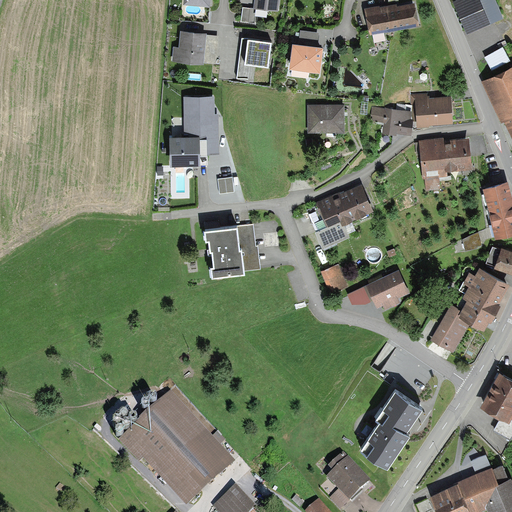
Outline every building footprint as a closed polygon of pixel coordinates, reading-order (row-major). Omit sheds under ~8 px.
[(413,23),(409,0),(407,0),(365,6),(368,29),(413,23)] [(452,0),(467,31),(503,15),(496,0),(452,0)] [(213,34),(180,30),(176,56),(210,60),(213,34)] [(241,63),(267,66),(271,41),(245,37),(241,63)] [(319,67),(323,40),(293,37),(289,63),(319,67)] [(485,55),(492,68),(507,60),(501,47),(485,55)] [(511,63),(481,79),(502,120),(504,119),(511,137),(511,63)] [(415,123),(448,121),(446,96),(413,99),(415,123)] [(172,139),(173,163),(206,162),(206,153),(216,153),(215,98),(187,99),(188,138),(172,139)] [(308,129),(339,129),(339,106),(308,105),(308,129)] [(407,130),(408,110),(374,108),(373,128),(407,130)] [(465,164),(463,137),(419,141),(423,189),(437,188),(436,173),(444,172),(443,165),(465,164)] [(219,177),(221,192),(236,190),(234,175),(219,177)] [(483,185),(496,235),(511,231),(511,189),(509,178),(483,185)] [(368,210),(357,185),(317,201),(327,226),(316,231),(320,241),(344,231),(340,222),(368,210)] [(208,273),(216,273),(259,269),(257,243),(254,244),(252,222),(202,226),(203,236),(206,235),(207,247),(209,247),(210,260),(207,261),(208,273)] [(481,244),(476,232),(459,238),(463,250),(481,244)] [(511,274),(511,252),(498,248),(491,266),(511,274)] [(330,292),(347,286),(338,263),(321,270),(330,292)] [(471,284),(464,297),(466,298),(461,308),(452,303),(433,337),(454,349),(470,319),(485,327),(510,282),(481,266),(476,274),(470,270),(464,281),(471,284)] [(410,291),(399,268),(367,284),(377,305),(383,303),(386,308),(401,301),(399,297),(410,291)] [(363,285),(348,293),(353,303),(364,303),(370,300),(363,285)] [(511,375),(499,369),(481,401),(503,413),(494,430),(509,439),(511,432),(511,375)] [(421,406),(395,388),(375,418),(379,420),(360,448),(388,466),(410,434),(404,430),(421,406)] [(125,437),(183,500),(227,460),(169,397),(125,437)] [(348,499),(365,483),(343,460),(326,476),(348,499)] [(511,511),(511,494),(499,464),(431,493),(439,511),(467,511),(486,504),(489,511),(511,511)] [(214,507),(218,511),(244,511),(251,506),(233,488),(214,507)] [(431,511),(425,498),(414,503),(418,511),(431,511)] [(329,511),(320,501),(306,511),(329,511)]
